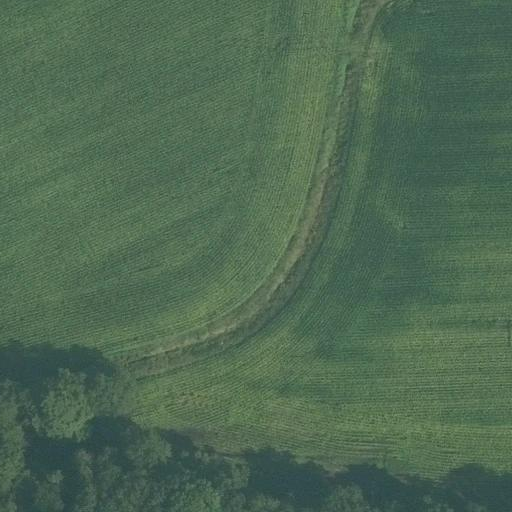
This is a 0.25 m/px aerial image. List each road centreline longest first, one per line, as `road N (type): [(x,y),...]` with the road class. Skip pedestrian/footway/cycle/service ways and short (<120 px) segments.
road 1 (track): [(0,487),(352,511)]
road 2 (track): [(0,446),(114,408)]
